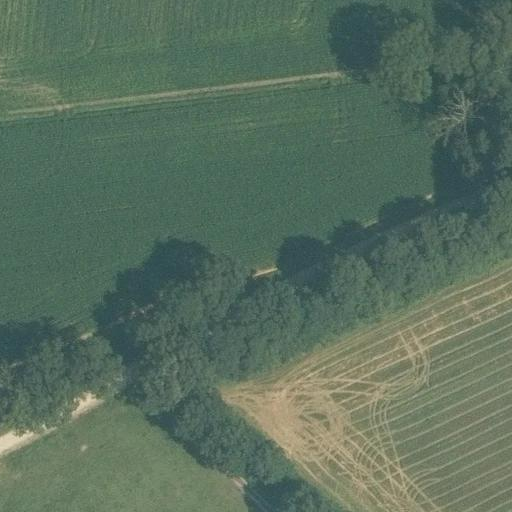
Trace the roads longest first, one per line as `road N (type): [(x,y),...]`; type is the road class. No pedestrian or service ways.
road 1 (track): [(120,369),(511,171)]
road 2 (track): [(273,511),(120,369)]
road 3 (track): [(120,369),(0,441)]
